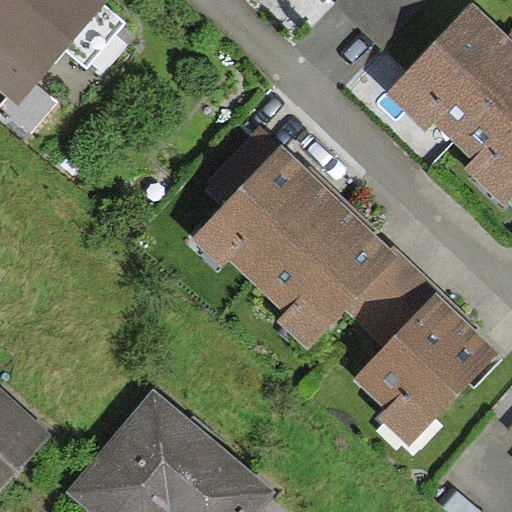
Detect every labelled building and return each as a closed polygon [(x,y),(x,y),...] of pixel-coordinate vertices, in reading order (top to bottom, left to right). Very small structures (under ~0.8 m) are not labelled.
[(106,5),(100,0),(0,0),(0,94),(11,104),(3,112),(28,135),(57,104),(35,84),(65,51),(87,71),(123,30),(101,10),(106,5)] [(422,0),(339,0),(298,44),(345,89),(426,3),(422,0)] [(511,47),(474,13),(389,102),(429,139),(435,133),(472,167),(464,175),(508,216),(511,211),(511,47)] [(316,184),(260,131),(207,186),(230,208),(194,245),(222,272),(228,265),(284,319),(279,325),(308,353),(348,313),(397,261),(359,225),(316,184)] [(443,292),(403,255),(397,261),(348,313),(388,351),(438,298),(443,292)] [(458,318),(438,298),(388,351),(356,383),(392,418),(383,427),(413,455),(503,360),(458,318)] [(0,491),(0,492),(49,437),(0,394),(0,491)] [(261,511),(274,497),(196,430),(154,394),(67,495),(85,511),(261,511)]
